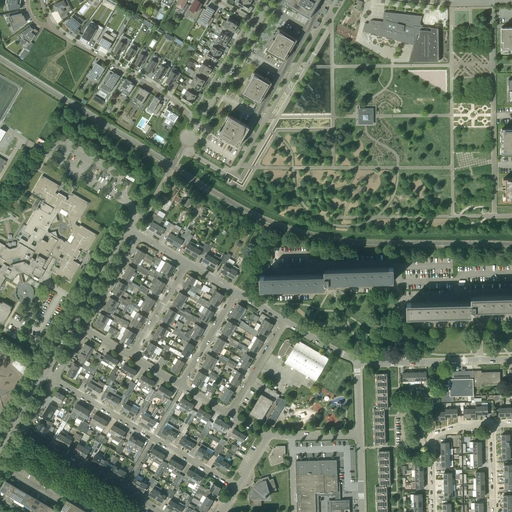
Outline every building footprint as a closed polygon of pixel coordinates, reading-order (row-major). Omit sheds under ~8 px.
[(20,5),(20,0),(5,0),(5,3),(7,3),(8,11),(19,8),(19,6),(19,5),(20,5)] [(177,5),(176,7),(180,10),(177,15),(181,17),(189,5),(186,3),(187,0),(179,0),(179,1),(179,0),(176,4),(177,5)] [(200,2),(196,0),(194,0),(192,5),(191,5),(188,9),(192,11),(189,16),(196,20),(201,11),(199,9),(202,4),(200,2)] [(254,72),(250,78),(241,93),(260,104),(247,125),(230,116),(219,135),(227,139),(226,141),(229,143),(230,141),(239,146),(244,138),(246,140),(262,106),(268,95),(269,95),(273,87),(273,86),(275,84),(282,74),(287,62),(294,52),(298,44),(300,41),(307,31),(312,20),(319,9),(323,0),(287,0),(285,4),(310,18),(297,40),(291,35),(291,34),(289,32),(288,34),(279,29),(266,50),(277,57),(276,58),(279,60),(280,58),(285,61),(272,82),(254,72)] [(249,5),(240,0),(239,0),(237,4),(247,10),(248,8),(248,9),(250,6),(249,5)] [(64,1),(60,2),(60,1),(56,3),(57,4),(54,5),(54,6),(53,7),(55,10),(56,10),(56,11),(59,10),(60,12),(59,12),(61,15),(71,10),(69,5),(66,6),(64,1)] [(215,11),(208,6),(200,19),(201,19),(204,20),(204,21),(210,25),(214,19),(211,17),(215,11)] [(371,25),(365,23),(363,31),(371,33),(370,34),(377,36),(377,35),(386,38),(393,40),(393,39),(402,42),(402,43),(408,44),(409,44),(413,45),(414,42),(416,43),(412,58),(416,58),(416,62),(439,61),(438,29),(428,27),(428,31),(423,30),(424,27),(418,26),(418,24),(419,24),(420,24),(420,23),(422,16),(412,15),(412,14),(405,13),(405,14),(396,13),(396,12),(389,12),(389,13),(384,12),(383,22),(372,21),(371,25)] [(9,16),(8,17),(8,18),(9,17),(15,30),(26,22),(24,18),(23,18),(21,14),(9,16)] [(302,14),(298,21),(303,23),(307,16),(302,14)] [(73,16),(66,24),(67,25),(66,26),(68,27),(68,26),(70,27),(71,28),(75,32),(82,23),(73,16)] [(230,17),(227,22),(236,27),(237,28),(239,25),(238,24),(239,23),(230,17)] [(222,25),(220,28),(226,31),(227,28),(233,32),(234,32),(236,30),(235,29),(236,28),(236,27),(227,22),(224,26),(222,25)] [(96,41),(103,30),(98,27),(96,30),(89,25),(88,27),(87,27),(84,31),(85,32),(83,36),(86,38),(86,39),(88,40),(89,40),(90,40),(92,38),(96,40),(96,41)] [(38,31),(33,28),(33,29),(32,28),(32,27),(30,26),(18,36),(20,39),(22,38),(26,41),(23,46),(26,48),(28,45),(38,31)] [(511,27),(501,28),(501,41),(504,41),(504,44),(501,44),(501,50),(505,50),(505,53),(511,52),(511,27)] [(226,31),(220,28),(218,32),(220,34),(218,36),(228,42),(229,40),(229,41),(231,38),(230,38),(230,37),(224,33),(226,31)] [(105,32),(98,44),(108,50),(117,35),(116,34),(114,37),(105,32)] [(218,36),(216,35),(213,40),(212,42),(217,46),(219,43),(225,47),(226,45),(227,45),(228,43),(227,42),(228,42),(218,36)] [(114,51),(115,52),(115,53),(118,55),(119,54),(120,54),(124,47),(126,49),(130,42),(125,39),(123,43),(120,41),(117,45),(118,46),(114,51)] [(212,42),(209,46),(211,48),(210,51),(219,56),(220,55),(221,55),(222,53),(222,52),(216,48),(217,46),(212,42)] [(134,53),(136,55),(137,55),(141,48),(137,46),(133,49),(130,47),(127,51),(128,52),(125,57),(125,58),(125,59),(129,61),(129,60),(130,61),(134,53)] [(23,59),(28,52),(25,49),(19,57),(23,59)] [(219,57),(219,56),(210,51),(208,54),(206,52),(203,57),(209,60),(210,58),(216,61),(217,59),(218,60),(220,57),(219,57)] [(144,59),(147,61),(150,56),(146,53),(144,55),(140,53),(138,57),(138,58),(135,64),(136,64),(135,65),(139,67),(140,66),(140,67),(144,59)] [(201,66),(211,71),(212,71),(213,69),(212,68),(213,66),(207,63),(209,60),(203,57),(201,60),(204,61),(201,66)] [(156,59),(154,61),(151,59),(148,63),(149,64),(145,70),(151,73),(154,67),(157,69),(161,62),(156,59)] [(88,76),(91,77),(91,76),(96,79),(96,80),(97,81),(105,68),(96,63),(88,76)] [(156,76),(157,76),(156,77),(160,79),(160,78),(161,79),(165,72),(168,73),(171,68),(167,65),(165,67),(161,65),(158,69),(159,70),(156,76)] [(211,71),(201,66),(200,68),(197,67),(194,71),(200,75),(202,72),(208,76),(208,75),(209,76),(210,73),(209,73),(210,71),(211,71)] [(116,84),(120,76),(115,73),(115,74),(114,73),(114,72),(111,71),(106,78),(107,78),(106,80),(105,79),(103,83),(104,84),(111,88),(112,89),(115,85),(114,85),(115,83),(116,84)] [(175,78),(178,79),(181,74),(181,73),(181,74),(177,71),(175,73),(171,71),(169,76),(170,76),(166,82),(167,82),(166,83),(170,85),(171,84),(171,85),(175,78)] [(194,78),(193,80),(202,86),(203,84),(204,84),(205,82),(204,81),(205,81),(199,77),(200,75),(194,71),(192,76),(194,78)] [(131,82),(126,79),(121,87),(130,93),(134,86),(132,84),(132,82),(131,82)] [(202,86),(193,80),(190,85),(188,83),(186,86),(192,89),(193,87),(199,90),(200,89),(201,89),(203,86),(202,86)] [(187,90),(184,95),(194,100),(193,100),(194,99),(195,99),(197,96),(196,96),(196,95),(190,92),(192,89),(186,86),(184,89),(187,90)] [(148,97),(147,97),(150,93),(144,89),(144,90),(140,87),(133,99),(137,102),(136,102),(142,105),(144,101),(145,102),(148,97)] [(193,101),(194,100),(184,95),(181,100),(191,105),(192,103),(193,104),(194,101),(193,101)] [(102,105),(104,102),(95,96),(93,100),(102,105)] [(163,105),(159,103),(161,100),(155,96),(148,107),(154,111),(153,113),(156,115),(163,105)] [(179,116),(167,109),(163,116),(170,120),(167,125),(172,128),(179,116)] [(372,121),(372,114),(370,114),(370,109),(361,109),(361,114),(360,114),(360,121),(372,121)] [(511,153),(511,128),(507,129),(504,129),(502,129),(504,129),(504,132),(502,132),(502,135),(503,135),(503,141),(502,141),(502,150),(504,150),(504,153),(502,153),(502,154),(504,154),(511,153)] [(0,175),(8,163),(0,157),(0,175)] [(0,323),(1,324),(4,320),(5,320),(10,310),(11,307),(2,301),(1,303),(0,301),(0,285),(1,283),(5,276),(12,281),(16,274),(18,274),(19,277),(20,277),(21,277),(20,273),(23,273),(29,276),(31,273),(40,278),(45,270),(52,257),(55,259),(54,261),(60,265),(59,268),(55,266),(52,272),(70,282),(80,264),(73,260),(74,258),(76,259),(80,251),(79,250),(80,248),(87,252),(97,235),(80,225),(79,226),(75,224),(75,223),(77,219),(79,220),(89,203),(71,193),(67,200),(65,198),(66,197),(58,193),(57,194),(55,193),(59,186),(42,175),(32,193),(37,196),(39,193),(42,195),(41,197),(51,202),(49,206),(40,201),(23,231),(30,235),(26,242),(20,238),(18,243),(16,247),(9,249),(5,246),(0,242),(0,323)] [(149,222),(151,224),(148,229),(155,233),(159,226),(163,219),(157,215),(156,215),(159,211),(156,209),(149,222)] [(164,231),(167,233),(172,224),(166,220),(162,227),(159,226),(155,233),(161,236),(164,231)] [(173,243),(177,235),(180,230),(174,227),(175,226),(172,224),(167,233),(166,235),(168,236),(166,240),(173,243)] [(183,233),(180,237),(177,235),(173,243),(179,247),(183,241),(185,243),(186,241),(190,234),(192,231),(188,228),(184,234),(183,233)] [(189,242),(188,243),(184,250),(191,254),(197,244),(190,241),(193,235),(190,234),(186,241),(189,242)] [(197,258),(200,253),(202,255),(204,251),(209,244),(206,243),(203,247),(197,243),(197,244),(191,254),(197,258)] [(154,258),(145,253),(139,250),(135,255),(142,259),(153,265),(153,264),(155,262),(158,258),(155,256),(154,258)] [(213,258),(209,265),(215,268),(220,261),(219,261),(219,260),(223,262),(227,255),(224,253),(221,258),(215,255),(213,258)] [(233,265),(228,262),(231,255),(228,253),(227,255),(223,262),(222,263),(225,264),(221,272),(227,275),(233,265)] [(202,261),(209,265),(213,258),(207,254),(202,261)] [(132,261),(138,264),(142,259),(135,255),(132,261)] [(238,270),(241,272),(247,262),(244,260),(239,268),(233,265),(227,275),(233,279),(238,272),(237,271),(238,270)] [(175,267),(174,267),(171,264),(166,261),(162,267),(172,272),(175,267)] [(126,271),(132,275),(136,277),(138,274),(134,271),(135,269),(129,265),(126,271)] [(138,268),(148,273),(150,271),(140,265),(138,268)] [(156,270),(156,271),(154,273),(159,276),(161,277),(163,275),(168,278),(172,272),(162,267),(159,265),(156,270)] [(325,287),(325,288),(334,288),(334,282),(394,280),(394,281),(394,267),(325,269),(325,274),(261,277),(261,276),(260,276),(261,290),(261,289),(325,287)] [(147,276),(148,274),(148,273),(138,268),(137,270),(147,276)] [(123,277),(129,280),(132,275),(126,271),(123,277)] [(150,271),(148,273),(148,274),(154,277),(156,278),(157,279),(159,276),(154,273),(150,271)] [(198,280),(190,275),(186,281),(196,287),(203,291),(206,286),(204,285),(203,286),(197,283),(198,280)] [(159,280),(157,279),(156,278),(153,284),(162,289),(165,284),(159,280)] [(129,280),(127,283),(134,286),(139,289),(140,287),(132,282),(129,280)] [(125,292),(127,289),(125,287),(126,285),(120,281),(117,287),(124,292),(125,292)] [(183,287),(190,291),(192,292),(196,287),(186,281),(183,286),(183,287)] [(162,289),(153,284),(150,290),(158,295),(162,289)] [(117,287),(113,293),(119,296),(118,299),(124,302),(129,305),(130,304),(131,301),(134,297),(132,296),(129,299),(127,298),(126,300),(121,297),(124,292),(117,287)] [(215,290),(212,296),(214,298),(220,301),(224,295),(215,290)] [(176,298),(185,303),(188,297),(186,296),(180,292),(176,298)] [(472,315),(472,316),(481,316),(480,309),(511,308),(511,295),(471,297),(471,296),(471,302),(407,303),(407,317),(408,317),(408,316),(472,315)] [(116,308),(118,305),(115,303),(117,301),(110,297),(107,303),(113,307),(116,308)] [(146,302),(152,306),(155,300),(149,297),(146,302)] [(182,308),(185,303),(176,298),(173,303),(179,307),(182,308)] [(220,301),(214,298),(211,303),(217,307),(220,301)] [(203,302),(199,300),(197,302),(202,305),(206,308),(208,305),(203,302)] [(143,308),(149,311),(152,306),(146,302),(143,301),(140,306),(136,304),(131,301),(130,304),(139,310),(141,307),(143,308)] [(116,308),(113,307),(107,303),(104,309),(110,312),(113,314),(116,308)] [(137,312),(134,318),(142,323),(145,317),(139,314),(138,312),(139,310),(130,304),(129,305),(127,309),(129,310),(130,308),(133,309),(133,310),(137,312)] [(235,310),(241,313),(244,308),(238,304),(235,310)] [(170,309),(167,315),(175,319),(178,313),(187,319),(189,316),(184,313),(177,310),(176,312),(170,309)] [(208,309),(205,314),(211,318),(214,312),(208,309)] [(241,313),(235,310),(232,315),(238,319),(240,320),(243,314),(241,313)] [(110,319),(107,317),(101,313),(98,319),(107,324),(110,319)] [(202,313),(199,318),(202,320),(207,323),(211,318),(205,314),(202,313)] [(167,315),(163,320),(169,324),(172,325),(176,320),(175,319),(167,315)] [(189,316),(187,319),(184,325),(187,326),(190,321),(194,323),(196,320),(194,319),(189,316)] [(142,323),(134,318),(130,323),(139,328),(142,323)] [(103,330),(107,324),(98,319),(94,325),(103,330)] [(273,324),(272,324),(264,319),(261,325),(270,330),(273,324)] [(225,326),(234,332),(237,326),(229,321),(225,326)] [(195,324),(192,329),(201,335),(204,329),(198,326),(195,324)] [(259,331),(266,336),(270,330),(261,325),(257,331),(249,326),(247,328),(257,334),(259,331)] [(169,331),(160,326),(157,331),(166,337),(169,331)] [(237,345),(239,342),(235,340),(231,337),(234,332),(225,326),(222,332),(230,337),(228,340),(230,341),(237,345)] [(124,334),(132,339),(135,334),(126,328),(123,334),(124,334)] [(192,337),(197,340),(201,335),(192,329),(190,328),(189,331),(186,332),(185,333),(180,330),(179,333),(193,341),(190,339),(192,337)] [(257,334),(247,328),(246,331),(256,337),(257,334)] [(14,333),(7,329),(5,333),(12,337),(12,336),(14,333)] [(157,331),(154,337),(153,337),(159,340),(162,342),(166,337),(157,331)] [(185,348),(191,351),(194,346),(192,344),(193,341),(179,333),(177,335),(182,338),(182,339),(186,341),(183,346),(185,348)] [(132,339),(124,334),(120,340),(123,341),(123,342),(129,345),(132,339)] [(215,343),(224,348),(227,343),(219,338),(215,343)] [(260,347),(263,341),(257,338),(254,343),(260,347)] [(287,359),(287,360),(285,363),(286,363),(291,366),(291,367),(294,369),(294,368),(300,371),(300,372),(301,372),(306,375),(306,376),(309,377),(314,380),(315,381),(320,373),(319,373),(324,366),(329,358),(328,358),(328,359),(322,355),(319,353),(313,350),(314,350),(313,349),(313,350),(307,346),(304,344),(304,345),(298,341),(299,341),(298,340),(296,344),(295,344),(294,344),(294,345),(293,345),(293,346),(292,346),(292,347),(290,346),(291,345),(291,344),(291,343),(291,342),(291,341),(290,341),(291,340),(288,339),(287,339),(286,340),(285,340),(285,341),(284,343),(283,343),(280,349),(279,351),(278,352),(278,353),(278,354),(279,355),(281,357),(281,356),(282,356),(283,356),(284,356),(285,355),(285,354),(287,355),(287,356),(286,356),(286,357),(286,358),(287,359)] [(147,348),(153,352),(156,353),(159,348),(156,346),(149,342),(148,344),(149,344),(147,348)] [(251,342),(248,348),(250,349),(256,352),(260,347),(254,343),(251,342)] [(85,343),(82,349),(88,353),(91,347),(85,343)] [(220,354),(224,348),(215,343),(212,349),(220,354)] [(188,357),(191,351),(185,348),(182,353),(176,350),(175,350),(170,347),(169,350),(177,354),(183,358),(184,355),(188,357)] [(153,359),(156,353),(153,352),(147,348),(144,354),(153,359)] [(78,360),(84,364),(86,360),(87,361),(91,355),(88,353),(82,349),(78,356),(80,357),(78,360)] [(103,360),(109,363),(112,357),(106,353),(103,360)] [(206,360),(215,365),(218,360),(209,354),(206,360)] [(243,355),(241,358),(250,364),(253,358),(247,354),(245,357),(243,355)] [(112,357),(109,363),(115,367),(119,361),(112,357)] [(16,358),(11,363),(23,373),(27,369),(16,358)] [(241,358),(239,362),(242,363),(240,366),(247,369),(250,364),(241,358)] [(181,368),(184,362),(178,359),(175,365),(181,368)] [(74,362),(70,368),(77,372),(80,366),(82,367),(84,364),(78,360),(76,364),(74,362)] [(211,371),(215,365),(206,360),(202,366),(211,371)] [(87,373),(90,375),(88,378),(88,379),(93,369),(89,366),(84,364),(82,367),(86,370),(85,372),(87,373)] [(121,370),(127,374),(131,368),(125,364),(121,370)] [(178,374),(181,368),(175,365),(172,370),(178,374)] [(73,378),(77,372),(70,368),(67,375),(73,378)] [(111,380),(114,375),(117,369),(115,368),(109,378),(111,380)] [(131,368),(127,374),(133,378),(137,371),(131,368)] [(86,388),(87,389),(92,392),(96,386),(98,382),(92,379),(94,376),(93,375),(96,371),(93,369),(88,379),(85,383),(88,385),(86,388)] [(482,384),(484,384),(500,384),(500,372),(498,372),(498,371),(485,372),(481,372),(481,370),(481,371),(473,371),(471,371),(471,395),(474,395),(473,387),(482,386),(482,384)] [(196,377),(202,380),(204,382),(207,376),(199,371),(196,377)] [(231,375),(234,377),(240,380),(243,375),(237,371),(236,373),(233,372),(231,375)] [(450,396),(471,395),(471,371),(443,372),(443,385),(441,385),(441,398),(450,398),(450,396)] [(139,386),(143,388),(145,385),(149,378),(143,375),(139,381),(141,382),(139,386)] [(202,380),(196,377),(192,382),(202,388),(203,386),(200,383),(202,380)] [(240,380),(234,377),(231,382),(237,386),(240,380)] [(149,378),(145,385),(143,388),(149,391),(147,394),(148,395),(145,399),(148,401),(150,396),(154,390),(151,388),(155,382),(149,378)] [(113,385),(112,384),(114,381),(111,380),(108,385),(105,390),(108,392),(104,399),(110,403),(114,396),(116,393),(110,390),(111,387),(112,388),(113,385)] [(161,385),(157,392),(155,396),(161,399),(161,398),(167,389),(161,385)] [(92,392),(97,395),(98,395),(102,389),(96,386),(92,392)] [(224,386),(221,392),(230,397),(234,391),(224,386)] [(279,397),(280,395),(266,387),(262,394),(261,394),(250,413),(262,420),(263,417),(267,420),(277,403),(276,402),(279,397)] [(166,397),(169,399),(173,392),(167,389),(161,398),(164,400),(166,397)] [(126,403),(126,404),(130,397),(129,397),(132,392),(129,390),(126,395),(123,402),(126,403)] [(62,408),(64,405),(62,403),(64,400),(65,401),(67,398),(64,396),(57,392),(53,398),(58,402),(56,404),(62,408)] [(227,403),(230,397),(221,392),(218,397),(227,403)] [(116,406),(120,400),(122,397),(116,393),(114,396),(110,403),(116,406)] [(281,408),(284,403),(286,400),(284,399),(281,398),(279,397),(276,402),(277,403),(278,404),(277,406),(281,408)] [(188,401),(183,398),(182,398),(178,404),(181,406),(178,409),(182,412),(188,401)] [(171,402),(168,400),(165,405),(166,406),(164,409),(163,410),(166,412),(171,402)] [(147,407),(150,403),(148,401),(145,406),(141,412),(144,414),(146,412),(148,408),(147,407)] [(188,410),(190,411),(192,409),(194,405),(193,404),(188,401),(182,412),(186,414),(188,410)] [(77,403),(73,410),(71,412),(78,416),(83,407),(77,403)] [(128,405),(126,404),(126,403),(122,410),(128,413),(132,407),(133,405),(130,403),(128,405)] [(178,404),(176,403),(169,414),(172,415),(178,404)] [(49,404),(46,410),(53,414),(56,409),(60,411),(62,408),(56,404),(55,407),(49,404)] [(147,424),(151,427),(152,427),(156,421),(153,420),(156,414),(159,408),(157,406),(153,412),(150,417),(147,424)] [(84,421),(85,418),(90,411),(83,407),(78,416),(77,418),(81,421),(77,429),(81,431),(86,422),(84,421)] [(134,417),(138,411),(132,407),(128,413),(134,417)] [(199,408),(197,412),(196,414),(198,416),(196,419),(200,421),(206,412),(199,408)] [(42,416),(48,420),(46,422),(52,426),(53,423),(52,422),(55,416),(53,414),(46,410),(42,416)] [(278,413),(274,410),(270,418),(274,420),(278,413)] [(72,414),(68,412),(67,414),(64,419),(63,420),(67,422),(72,414)] [(212,415),(206,412),(200,421),(206,424),(203,428),(204,428),(201,433),(204,434),(208,427),(211,421),(209,420),(212,415)] [(95,414),(91,421),(97,425),(101,418),(95,414)] [(150,417),(144,414),(140,420),(141,421),(147,424),(150,417)] [(169,414),(163,423),(166,425),(172,415),(169,414)] [(101,418),(97,425),(103,429),(108,421),(101,418)] [(217,431),(219,428),(223,422),(217,418),(211,427),(217,431)] [(52,426),(46,422),(45,425),(39,422),(35,428),(46,435),(52,426)] [(89,424),(86,422),(81,431),(86,434),(88,435),(88,434),(87,433),(89,429),(87,428),(89,424)] [(173,426),(171,430),(167,436),(174,440),(179,431),(182,432),(187,424),(184,422),(181,427),(180,426),(178,429),(173,426)] [(223,422),(219,428),(225,432),(229,425),(223,422)] [(65,426),(61,424),(57,431),(60,432),(55,440),(61,444),(67,434),(64,432),(63,433),(61,432),(65,426)] [(113,425),(109,432),(112,433),(110,437),(113,439),(119,428),(113,425)] [(167,436),(171,430),(165,426),(162,433),(167,436)] [(121,440),(121,439),(126,432),(119,428),(113,439),(119,443),(118,444),(115,451),(117,452),(121,446),(124,441),(121,440)] [(236,439),(240,432),(234,428),(230,435),(236,439)] [(246,436),(245,435),(240,432),(236,439),(242,442),(246,436)] [(76,439),(79,435),(75,433),(73,437),(67,434),(61,444),(68,448),(72,441),(75,442),(76,439)] [(133,446),(138,439),(131,435),(127,443),(133,446)] [(187,436),(186,438),(183,437),(179,443),(185,447),(190,438),(187,436)] [(191,450),(195,444),(196,441),(191,437),(190,438),(185,447),(191,450)] [(138,439),(133,446),(139,449),(135,456),(135,457),(133,461),(136,463),(142,452),(139,450),(144,443),(138,439)] [(91,461),(98,465),(102,458),(97,455),(103,444),(99,442),(97,445),(94,450),(93,452),(96,453),(91,461)] [(202,443),(200,447),(196,453),(202,457),(206,450),(208,447),(202,443)] [(212,454),(215,456),(221,444),(219,443),(214,451),(212,454)] [(74,451),(80,455),(84,447),(78,444),(74,451)] [(224,446),(221,444),(215,456),(217,457),(219,454),(224,446)] [(233,444),(230,450),(235,452),(238,447),(233,444)] [(285,450),(285,446),(280,446),(275,446),(276,449),(274,449),(273,450),(272,449),(272,450),(273,450),(269,457),(271,466),(284,462),(283,457),(283,455),(285,455),(285,451),(285,450)] [(86,458),(90,451),(84,447),(80,455),(86,458)] [(150,453),(147,452),(141,462),(143,464),(146,459),(147,460),(148,458),(153,461),(159,452),(153,448),(150,453)] [(208,460),(212,454),(206,450),(202,457),(208,460)] [(230,450),(223,461),(220,467),(226,471),(230,464),(227,462),(230,456),(232,457),(233,455),(235,452),(230,450)] [(153,461),(160,465),(162,461),(165,455),(159,452),(153,461)] [(223,461),(217,457),(213,463),(220,467),(223,461)] [(104,469),(108,462),(102,458),(98,465),(104,469)] [(173,469),(177,462),(171,459),(168,464),(165,462),(161,469),(157,476),(160,477),(163,471),(167,473),(170,468),(173,469)] [(333,492),(333,482),(332,473),(337,473),(337,460),(323,460),(296,461),(296,474),(296,479),(296,484),(297,493),(297,502),(301,501),(315,501),(315,492),(324,492),(333,492)] [(177,462),(173,469),(171,472),(176,475),(176,476),(177,477),(172,485),(175,486),(182,475),(179,473),(183,466),(177,462)] [(127,470),(121,466),(116,476),(122,480),(126,473),(129,474),(133,467),(130,464),(127,470)] [(120,469),(114,465),(109,472),(116,476),(120,469)] [(137,488),(141,481),(136,478),(137,476),(140,470),(137,468),(133,475),(136,477),(131,485),(137,488)] [(190,483),(191,479),(195,473),(189,469),(184,476),(182,475),(175,486),(177,488),(183,479),(186,481),(190,483)] [(195,473),(191,479),(190,483),(194,485),(194,486),(195,487),(190,495),(193,497),(196,493),(198,488),(200,485),(197,484),(202,477),(195,473)] [(268,476),(259,479),(255,483),(254,482),(250,487),(252,488),(249,493),(249,505),(261,505),(261,499),(267,499),(266,497),(267,497),(269,494),(270,494),(269,492),(277,490),(273,478),(269,480),(268,477),(269,476),(268,476)] [(10,483),(5,480),(0,489),(0,490),(5,493),(10,483)] [(141,481),(137,488),(144,492),(148,485),(141,481)] [(15,486),(10,483),(5,493),(10,496),(15,486)] [(200,485),(198,488),(206,492),(209,494),(211,491),(217,494),(220,488),(213,484),(210,490),(208,489),(207,489),(200,485)] [(169,497),(173,490),(175,486),(172,485),(171,487),(170,487),(166,493),(167,494),(166,496),(168,497),(169,497)] [(14,499),(20,489),(15,486),(10,496),(14,499)] [(149,495),(155,499),(160,492),(153,488),(149,495)] [(199,493),(204,496),(206,497),(203,503),(209,507),(213,500),(210,498),(211,495),(209,494),(206,492),(198,488),(196,493),(199,494),(199,493)] [(14,499),(19,502),(25,492),(20,489),(14,499)] [(19,502),(24,505),(30,495),(25,492),(19,502)] [(162,503),(166,496),(160,492),(155,499),(162,503)] [(182,496),(188,500),(184,505),(184,506),(187,508),(188,506),(189,503),(193,497),(190,495),(189,495),(188,497),(183,494),(182,496)] [(24,505),(29,508),(35,498),(30,495),(24,505)] [(29,508),(34,510),(40,501),(35,498),(29,508)] [(65,511),(67,511),(72,503),(67,500),(62,510),(65,511)] [(167,506),(173,510),(177,504),(170,500),(167,506)] [(331,501),(331,510),(345,509),(349,509),(349,504),(349,500),(340,500),(331,501)] [(34,510),(36,511),(39,511),(45,504),(40,501),(34,510)] [(315,501),(301,501),(297,502),(297,511),(316,510),(315,501)] [(67,511),(73,511),(77,506),(72,503),(67,511)] [(203,511),(206,511),(209,507),(203,503),(199,509),(203,511)]
